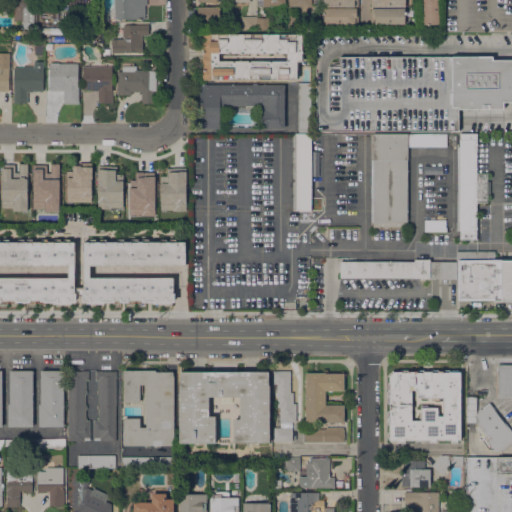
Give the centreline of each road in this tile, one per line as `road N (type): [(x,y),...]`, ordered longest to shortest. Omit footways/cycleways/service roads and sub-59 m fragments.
road 1 (secondary): [(366,336),(0,336)]
road 2 (residential): [(367,511),(366,336)]
road 3 (residential): [(168,126),(150,133),(0,133)]
road 4 (residential): [(168,126),(176,112),(176,0)]
